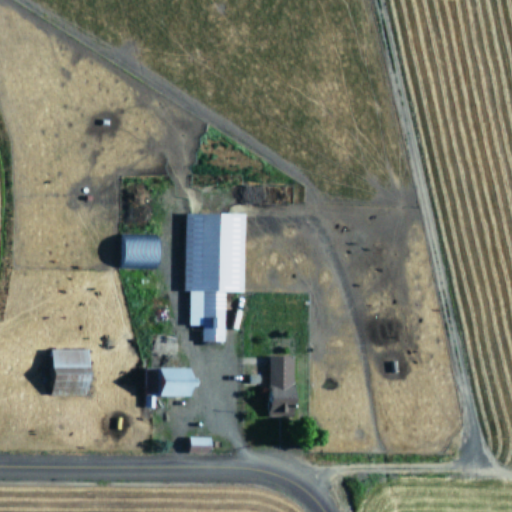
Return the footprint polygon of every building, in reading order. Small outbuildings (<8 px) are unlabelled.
[(245,213),(185,212),(184,291),(188,291),(188,324),(202,325),(202,341),(224,341),(225,292),(244,292),(245,213)] [(119,268),(159,269),(160,235),(119,234),(119,268)] [(88,348),(50,349),(52,393),(90,392),(88,348)] [(293,416),(294,355),(269,355),(269,416),(293,416)] [(154,396),(193,395),(193,385),(196,385),(195,367),(144,368),(144,407),(154,407),(154,396)]
